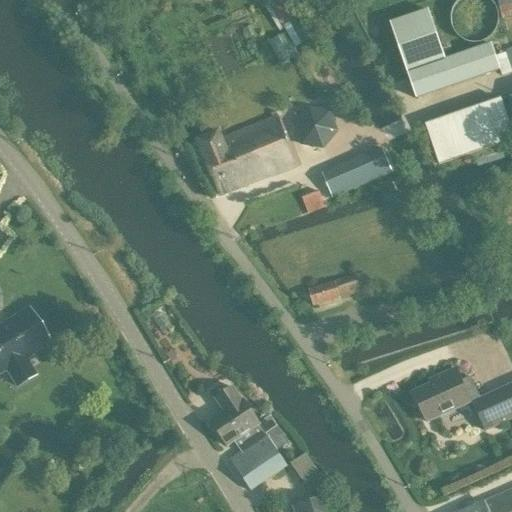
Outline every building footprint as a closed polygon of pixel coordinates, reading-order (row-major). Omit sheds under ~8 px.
[(511,18),(511,0),(496,0),(503,21),(511,18)] [(494,26),(494,25),(493,18),(489,11),(483,7),(479,6),(474,5),(468,6),(461,10),(458,13),(456,17),(455,21),(454,25),(456,32),(460,39),(465,43),(472,45),(476,45),(480,44),(484,42),(488,40),(492,34),(494,30),(494,26)] [(500,71),(495,57),(491,46),(445,61),(428,11),(391,24),(416,100),(500,71)] [(286,32),(268,42),(281,65),(299,54),(286,32)] [(506,53),(495,57),(500,71),(502,77),(511,73),(511,48),(506,51),(506,53)] [(438,165),(511,140),(511,131),(501,100),(425,126),(438,165)] [(301,146),(323,150),(337,133),(330,112),(308,108),(293,125),(301,146)] [(202,155),(219,196),(296,166),(277,118),(222,140),(220,134),(197,143),(202,155)] [(383,151),(324,175),(334,198),(392,174),(383,151)] [(309,215),(326,208),(319,193),(303,199),(309,215)] [(310,291),(314,305),(370,290),(366,276),(310,291)] [(0,374),(6,371),(17,388),(35,377),(24,360),(49,345),(28,311),(0,327),(0,374)] [(430,386),(413,393),(427,422),(470,403),(484,432),(511,419),(511,384),(481,399),(471,378),(461,382),(455,369),(428,381),(430,386)] [(235,443),(243,455),(268,438),(270,441),(282,433),(275,424),(271,418),(259,426),(244,402),(243,403),(234,390),(217,401),(225,415),(212,424),(228,448),(235,443)] [(288,467),(270,441),(268,438),(243,455),(232,462),(252,492),(288,467)] [(312,494),(327,484),(307,455),(292,465),(312,494)] [(511,511),(511,492),(467,511),(511,511)] [(295,511),(331,511),(327,498),(294,508),(295,511)]
